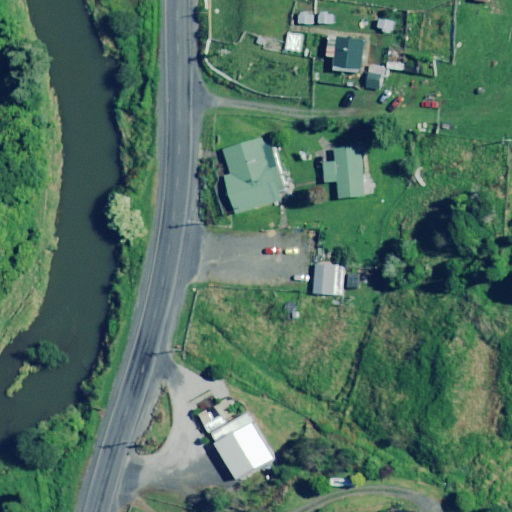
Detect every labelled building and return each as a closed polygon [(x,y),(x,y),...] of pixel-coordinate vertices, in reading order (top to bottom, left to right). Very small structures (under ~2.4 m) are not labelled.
[(319,16),(305,14),(304,25),(318,26),(319,16)] [(339,17),(324,15),(323,25),(338,26),(339,17)] [(399,24),(385,20),(382,30),(396,35),(399,24)] [(349,24),(348,34),(369,38),(371,28),(349,24)] [(367,75),(371,41),(344,37),(339,71),(367,75)] [(289,43),(267,40),(265,52),(288,54),(289,43)] [(411,56),(394,54),(392,70),(409,72),(411,56)] [(327,59),(314,59),(314,73),(327,74),(327,59)] [(393,70),(389,70),(374,66),(369,88),(384,91),(387,80),(391,81),(393,70)] [(236,176),(231,178),(221,188),(230,217),(242,213),(243,215),(287,202),(284,194),(290,192),(276,145),(269,148),(267,141),(229,152),(236,176)] [(372,198),(367,149),(342,151),(343,164),(331,165),(333,184),(344,183),(345,201),(372,198)] [(348,267),(320,266),(318,295),(346,297),(348,267)] [(212,425),(215,432),(232,423),(225,409),(213,415),(217,423),(212,425)] [(279,461),(254,415),(218,435),(243,480),(279,461)]
